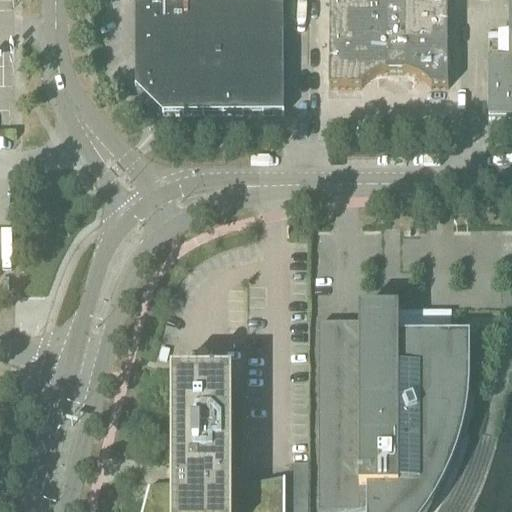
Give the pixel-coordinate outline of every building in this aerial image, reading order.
[(511,0),(508,0),(509,32),(509,37),(498,37),(499,63),(488,63),(488,84),(488,122),(511,121),(511,0)] [(135,91),(162,117),(163,118),(283,117),(283,2),(135,3),(135,91)] [(448,90),(448,2),(330,2),(330,90),(361,90),(365,86),(369,83),(373,80),(378,78),(384,77),(389,76),(389,75),(403,74),(403,76),(408,77),(414,78),(420,80),(426,85),(431,90),(448,90)] [(470,340),(399,340),(399,314),(360,314),(360,328),(319,328),(319,511),(430,511),(442,494),(454,465),(464,436),(469,405),(470,389),(470,340)] [(199,373),(199,375),(199,379),(172,379),(172,468),(174,468),(174,472),(174,488),(167,488),(161,489),(156,490),(150,491),(151,491),(149,491),(143,511),(285,511),(286,484),(284,484),(275,486),(265,486),(256,487),(247,488),(232,488),(232,478),(241,478),(241,469),(233,469),(233,379),(210,379),(210,375),(210,373),(210,372),(209,371),(208,370),(207,369),(206,369),(204,369),(203,369),(202,369),(201,370),(200,371),(199,372),(199,373)] [(291,468),(290,511),(307,511),(308,468),(291,468)]
